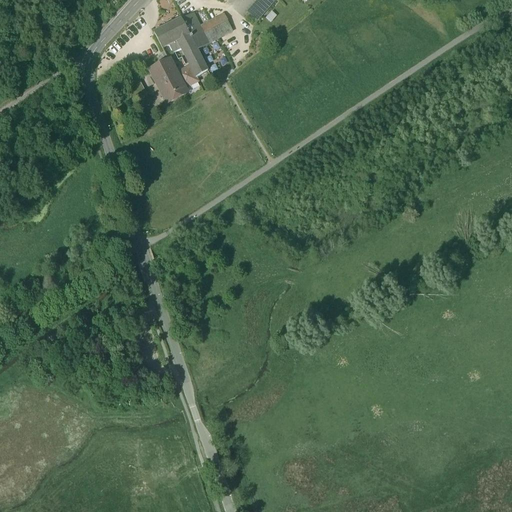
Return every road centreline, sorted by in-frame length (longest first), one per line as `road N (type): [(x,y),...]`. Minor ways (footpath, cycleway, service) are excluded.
road 1 (unknown): [(188,392),(441,283),(472,257),(511,246)]
road 2 (tertiary): [(230,511),(151,278)]
road 3 (tertiary): [(87,72),(151,278)]
